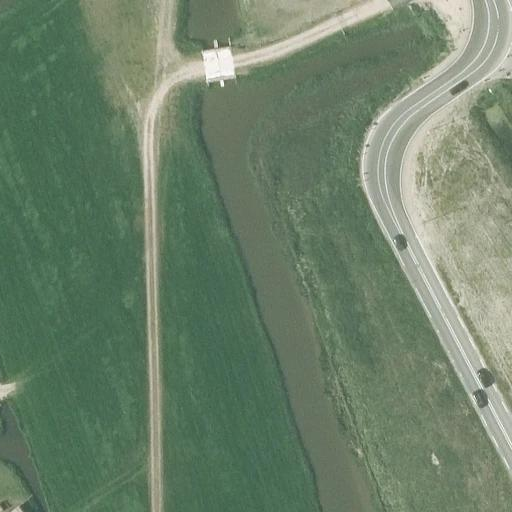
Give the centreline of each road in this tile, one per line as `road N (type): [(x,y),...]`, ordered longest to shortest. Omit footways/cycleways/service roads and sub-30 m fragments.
road 1 (track): [(156,511),(153,100),(178,76),(278,51),(383,0)]
road 2 (unclassified): [(511,443),(382,183),(382,161),(401,122),(482,60),(491,43)]
